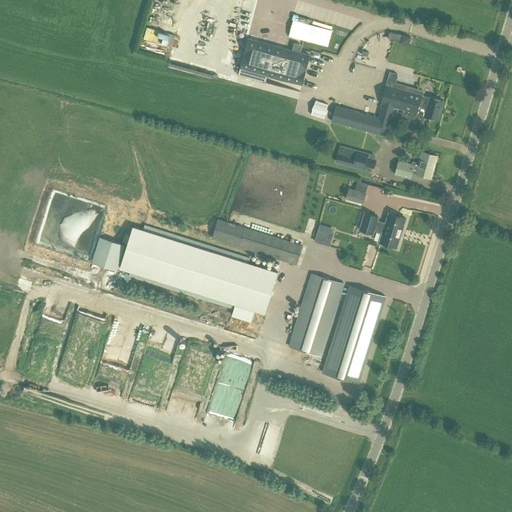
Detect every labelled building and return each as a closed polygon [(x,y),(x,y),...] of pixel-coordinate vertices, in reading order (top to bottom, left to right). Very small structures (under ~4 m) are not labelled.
[(408,45),(411,35),(401,32),(398,42),(408,45)] [(306,71),(305,71),(306,69),(310,55),(248,39),(244,52),(245,52),(244,54),(238,75),(265,83),(268,75),(302,84),(306,71)] [(423,95),(386,86),(381,103),(383,104),(379,117),(336,106),(331,121),(387,135),(394,107),(416,113),(415,118),(424,120),(425,117),(424,117),(424,116),(439,120),(444,101),(429,97),(429,98),(423,96),(423,95)] [(375,159),(376,155),(340,145),(336,162),(371,172),(372,168),(374,169),(377,160),(375,159)] [(417,166),(399,160),(395,174),(411,178),(413,173),(431,178),(437,156),(421,151),(417,166)] [(348,188),(346,198),(363,203),(366,193),(348,188)] [(360,230),(373,234),(375,230),(383,233),(380,242),(397,248),(406,218),(389,213),(386,223),(377,221),(379,217),(366,213),(360,230)] [(217,218),(211,237),(240,246),(246,227),(217,218)] [(246,227),(240,246),(297,264),(303,245),(246,227)] [(265,314),(278,272),(136,228),(123,270),(265,314)] [(316,241),(329,245),(333,233),(318,229),(315,240),(316,241)] [(313,274),(290,346),(321,356),(344,283),(313,274)] [(359,384),(386,297),(351,285),(323,373),(359,384)]
